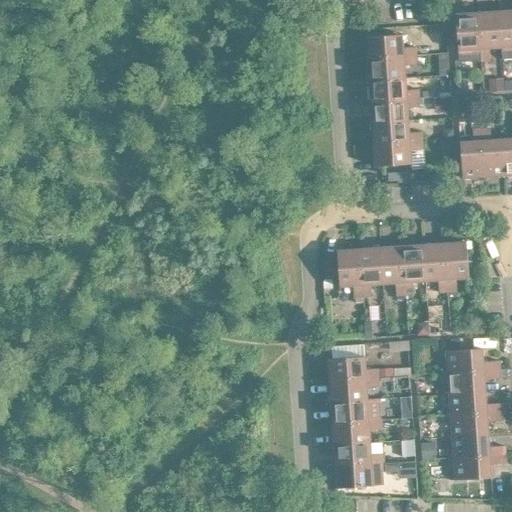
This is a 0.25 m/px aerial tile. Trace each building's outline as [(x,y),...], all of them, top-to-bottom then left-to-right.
[(511,10),(500,11),(502,47),(503,59),(511,58),(511,10)] [(500,11),(478,13),(482,61),(491,60),(490,48),(502,47),(500,11)] [(482,61),(478,13),(456,14),(459,50),(472,50),(473,61),(482,61)] [(367,37),(368,59),(416,56),(416,47),(404,47),(403,34),(367,37)] [(368,59),(370,80),(406,78),(405,65),(417,65),(416,56),(368,59)] [(370,80),(371,101),(419,98),(419,89),(407,90),(406,78),(370,80)] [(502,79),(491,79),(491,91),(503,90),(502,79)] [(468,81),(457,82),(457,94),(469,94),(468,81)] [(371,101),(373,123),(409,120),(408,108),(420,107),(419,98),(371,101)] [(451,99),(439,99),(440,112),(452,111),(451,99)] [(373,123),(374,144),(422,141),(422,132),(410,132),(409,120),(373,123)] [(491,128),(482,129),(485,177),(506,175),(504,139),(491,140),(491,128)] [(446,129),(443,132),(444,139),(453,139),(453,129),(446,129)] [(485,177),(482,129),(473,129),(474,141),(460,142),(463,178),(485,177)] [(422,141),(374,144),(376,166),(412,164),(411,150),(423,150),(422,141)] [(401,172),(388,172),(388,182),(402,182),(401,172)] [(467,242),(445,243),(448,291),(450,291),(457,290),(456,279),(469,278),(467,242)] [(445,243),(424,245),(426,281),(438,280),(439,292),(448,291),(445,243)] [(424,245),(402,246),(406,294),(415,293),(414,281),(426,281),(424,245)] [(402,246),(381,247),(384,284),(396,283),(397,295),(406,294),(402,246)] [(381,247),(360,249),(363,297),(372,296),(371,284),(384,284),(381,247)] [(363,297),(360,249),(338,250),(340,287),(353,286),(354,298),(363,297)] [(420,323),(417,326),(418,335),(429,334),(428,322),(420,323)] [(372,329),(365,329),(365,338),(373,338),(372,329)] [(460,338),(451,339),(452,350),(460,350),(460,338)] [(447,351),(448,373),(500,369),(500,361),(484,362),(483,348),(460,350),(452,350),(447,351)] [(329,359),(330,381),(378,377),(378,369),(366,369),(365,356),(329,359)] [(393,367),(378,369),(378,377),(394,376),(393,367)] [(448,373),(449,394),(486,391),(485,379),(501,378),(500,369),(448,373)] [(330,381),(332,402),(368,400),(367,387),(379,386),(378,377),(330,381)] [(449,394),(451,415),(503,412),(503,403),(487,404),(486,391),(449,394)] [(410,397),(401,398),(402,418),(412,417),(410,397)] [(332,402),(333,423),(381,420),(380,399),(368,400),(332,402)] [(451,415),(452,437),(489,434),(488,422),(504,420),(503,412),(451,415)] [(333,423),(335,444),(371,442),(370,430),(382,429),(381,420),(333,423)] [(452,437),(454,458),(506,454),(505,446),(489,447),(489,434),(452,437)] [(413,439),(401,440),(402,458),(415,457),(413,439)] [(335,444),(336,466),(384,462),(384,453),(383,454),(372,454),(371,444),(371,442),(335,444)] [(435,442),(420,443),(421,460),(436,459),(435,442)] [(382,443),(371,444),(372,454),(383,454),(382,443)] [(506,454),(454,458),(455,480),(492,477),(491,464),(507,463),(506,454)] [(384,462),(336,466),(337,488),(384,485),(383,472),(385,471),(384,463),(384,462)] [(398,462),(384,463),(385,471),(398,470),(398,462)]
